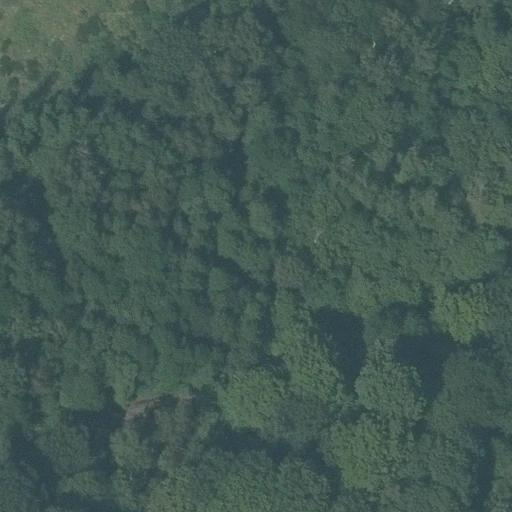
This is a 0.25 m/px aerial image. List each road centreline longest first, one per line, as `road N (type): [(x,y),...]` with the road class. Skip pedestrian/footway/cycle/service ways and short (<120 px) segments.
road 1 (track): [(511,282),(0,437)]
road 2 (track): [(0,178),(288,0)]
